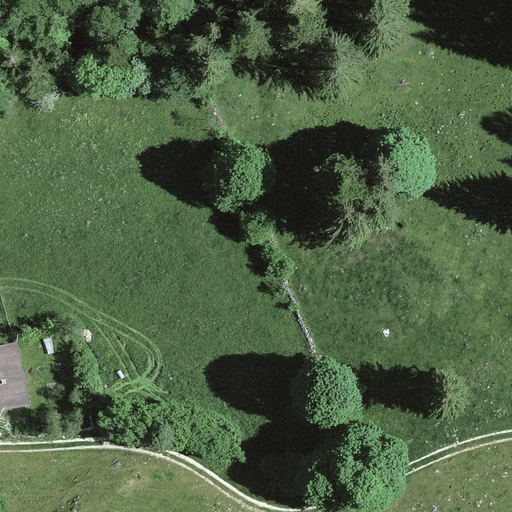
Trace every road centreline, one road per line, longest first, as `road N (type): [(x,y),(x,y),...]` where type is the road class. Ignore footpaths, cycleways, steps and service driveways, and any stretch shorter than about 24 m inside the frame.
road 1 (track): [(0,448),(132,446),(275,511)]
road 2 (track): [(317,511),(511,435)]
